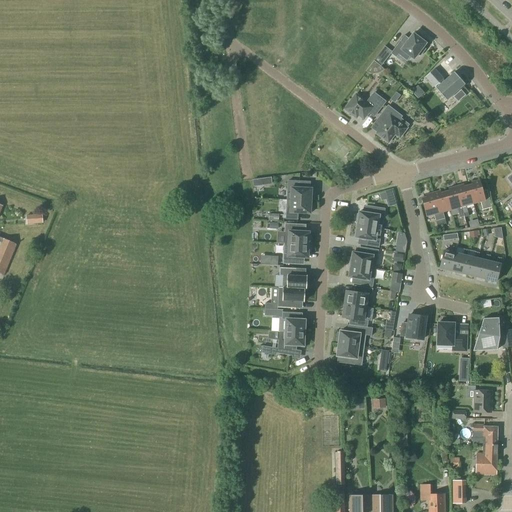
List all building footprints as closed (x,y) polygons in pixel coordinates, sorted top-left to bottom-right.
[(425,44),(413,34),(408,40),(404,37),(405,36),(404,36),(390,54),(391,54),(396,58),(401,50),(413,60),(418,54),(420,56),(425,50),(422,48),(425,44)] [(373,61),(380,66),(387,58),(380,52),(373,61)] [(444,81),(443,80),(434,69),(425,77),(446,101),(464,85),(456,76),(454,78),(451,75),(444,81)] [(395,92),(391,98),(395,101),(399,96),(395,92)] [(373,117),(385,102),(374,93),(366,103),(360,98),(358,100),(356,100),(354,100),(352,99),(344,109),(351,115),(352,115),(353,115),(354,115),(355,115),(355,114),(363,120),(368,113),(373,117)] [(405,130),(396,123),(401,117),(388,107),(378,120),(383,124),(376,134),(388,143),(394,135),(399,138),(407,129),(406,128),(405,130)] [(253,187),(272,185),(271,178),(252,180),(253,187)] [(311,199),(313,199),(314,192),(311,192),(311,189),(299,188),(299,182),(288,181),(287,200),(311,202),(311,199)] [(468,186),(473,205),(480,203),(482,211),(491,208),(489,199),(485,201),(479,181),(471,183),(472,185),(468,186)] [(473,205),(468,186),(464,187),(463,185),(456,187),(463,214),(467,213),(466,207),(473,205)] [(449,192),(445,193),(450,211),(457,209),(457,211),(459,218),(464,217),(463,216),(463,214),(456,187),(448,189),(449,192)] [(392,190),(379,193),(381,201),(386,199),(388,207),(396,205),(392,190)] [(450,211),(445,193),(441,194),(440,191),(433,193),(441,225),(446,224),(443,213),(450,211)] [(434,215),(437,226),(441,225),(433,193),(425,195),(425,198),(421,199),(426,217),(434,215)] [(313,204),(310,204),(311,202),(287,200),(286,219),(297,220),(297,213),(310,214),(310,212),(313,212),(313,204)] [(0,237),(0,211),(2,206),(0,205),(0,273),(4,275),(16,245),(0,237)] [(357,226),(381,230),(384,209),(373,208),(372,214),(359,212),(358,215),(357,214),(355,223),(357,223),(357,226)] [(26,225),(43,224),(42,214),(26,215),(26,225)] [(296,232),(296,225),(285,224),(284,244),(308,245),(310,245),(311,238),(309,238),(309,233),(296,232)] [(381,230),(357,226),(355,238),(368,240),(367,246),(378,248),(381,230)] [(474,240),(485,238),(484,231),(473,233),(474,240)] [(405,234),(404,233),(399,232),(395,251),(405,253),(405,249),(406,245),(407,241),(406,238),(405,234)] [(308,245),(284,244),(283,264),(294,265),(295,258),(308,259),(308,253),(310,254),(310,246),(308,246),(308,245)] [(455,254),(457,248),(453,247),(451,253),(444,251),(439,268),(451,271),(455,254)] [(350,258),(349,264),(350,264),(350,265),(375,269),(378,251),(366,249),(365,255),(352,253),(351,258),(350,258)] [(466,257),(468,251),(464,250),(462,256),(455,254),(451,271),(462,274),(466,257)] [(462,274),(473,277),(477,259),(478,259),(479,253),(475,252),(474,258),(466,257),(462,274)] [(473,277),(484,279),(488,262),(489,262),(490,256),(486,255),(485,261),(478,259),(477,259),(473,277)] [(269,256),(268,264),(277,265),(278,256),(269,256)] [(488,262),(484,279),(496,282),(500,265),(501,259),(497,258),(496,264),(489,262),(488,262)] [(350,265),(350,266),(349,266),(348,272),(349,272),(348,277),(361,280),(360,285),(372,287),(375,269),(350,265)] [(282,288),(306,289),(307,277),(295,277),(296,269),(279,268),(279,269),(279,276),(283,277),(282,288)] [(400,284),(401,274),(392,273),(391,282),(400,284)] [(344,305),(365,308),(367,295),(371,296),(372,289),(359,287),(358,291),(357,291),(355,292),(355,293),(346,292),(344,305)] [(294,301),(304,302),(304,289),(282,288),(278,288),(277,304),(265,303),(264,310),(276,310),(277,310),(277,308),(295,309),(296,304),(294,303),(294,301)] [(354,322),(353,326),(359,327),(366,328),(368,321),(363,320),(365,308),(344,305),(342,317),(351,319),(351,320),(352,322),(354,322)] [(286,320),(285,332),(285,333),(304,334),(304,327),(306,328),(307,321),(293,320),(294,313),(282,313),(282,320),(286,320)] [(401,324),(399,337),(422,340),(426,318),(410,316),(408,326),(401,324)] [(497,350),(496,337),(499,337),(498,318),(483,319),(478,334),(480,335),(480,348),(487,348),(487,351),(497,350)] [(439,323),(438,323),(437,345),(452,346),(452,351),(466,351),(466,336),(453,335),(454,324),(446,324),(446,322),(439,321),(439,323)] [(372,329),(366,328),(359,327),(358,334),(340,332),(339,334),(337,333),(336,342),(338,342),(338,344),(364,348),(366,336),(371,337),(372,329)] [(285,333),(285,332),(278,332),(278,333),(279,333),(278,340),(276,354),(292,356),(293,349),(295,347),(304,348),(306,340),(304,340),(304,334),(285,333)] [(346,364),(362,366),(364,348),(338,344),(336,357),(346,358),(346,364)] [(270,355),(271,348),(262,346),(261,353),(270,355)] [(459,369),(467,370),(468,358),(460,358),(459,369)] [(490,412),(491,392),(474,391),(474,412),(490,412)] [(356,398),(356,409),(369,409),(369,398),(356,398)] [(430,410),(436,410),(436,404),(417,405),(417,415),(425,414),(425,408),(430,408),(430,410)] [(465,420),(465,416),(465,411),(452,411),(452,419),(465,420)] [(497,445),(498,427),(484,426),(484,425),(473,424),(472,433),(473,433),(473,439),(484,439),(483,445),(497,445)] [(395,448),(407,447),(407,434),(394,434),(395,448)] [(496,474),(497,445),(483,445),(483,455),(476,454),(475,474),(496,474)] [(336,485),(345,485),(344,452),(335,452),(336,485)] [(449,458),(450,469),(459,469),(459,458),(449,458)] [(453,503),(465,503),(465,481),(453,481),(453,503)] [(432,495),(432,485),(419,485),(420,501),(429,501),(429,511),(444,511),(444,495),(432,495)] [(335,511),(344,511),(344,494),(335,495),(335,511)] [(370,511),(371,509),(371,495),(350,495),(349,511),(370,511)] [(371,495),(371,509),(370,511),(392,511),(392,495),(371,495)]
